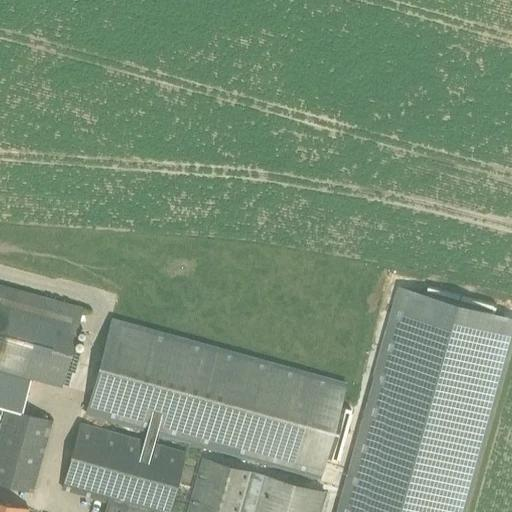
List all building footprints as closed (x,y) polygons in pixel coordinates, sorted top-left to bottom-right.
[(0,286),(0,369),(60,386),(82,309),(0,286)] [(429,287),(427,293),(425,300),(398,292),(337,511),(465,511),(511,345),(511,323),(491,318),(492,314),(495,315),(497,307),(494,306),(494,305),(462,296),(459,309),(457,309),(461,296),(429,287)] [(104,511),(168,511),(185,454),(152,444),(155,433),(319,478),(346,384),(112,320),(86,414),(147,431),(143,442),(80,425),(62,489),(108,501),(104,511)] [(0,405),(21,411),(30,379),(0,370),(0,405)] [(0,483),(33,493),(53,421),(5,407),(0,425),(0,483)] [(188,511),(318,511),(324,492),(203,458),(188,511)] [(25,511),(27,509),(0,501),(0,511),(25,511)]
